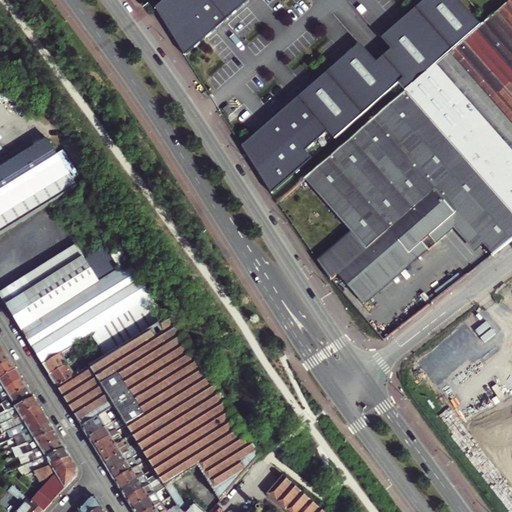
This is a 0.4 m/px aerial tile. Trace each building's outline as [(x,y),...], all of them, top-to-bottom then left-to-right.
[(164,0),(155,8),(185,56),(249,0),(164,0)] [(458,0),(425,0),(414,10),(382,38),(392,50),(378,63),(359,42),(242,147),(271,194),(313,158),(307,150),(329,130),(336,138),(400,82),(406,90),(436,65),(451,51),(481,26),(458,0)] [(511,0),(510,0),(487,21),(481,26),(451,51),(436,65),(467,100),(493,130),(511,151),(511,0)] [(511,151),(493,130),(467,100),(436,65),(406,90),(405,92),(435,125),(485,183),(511,213),(511,151)] [(511,241),(511,213),(485,183),(435,125),(405,92),(385,109),(410,137),(430,158),(427,161),(423,164),(416,168),(442,198),(455,213),(485,247),(493,256),(511,241)] [(455,213),(442,198),(416,168),(423,164),(427,161),(430,158),(410,137),(385,109),(374,118),(306,178),(352,230),(317,261),(328,277),(334,272),(386,227),(409,254),(422,243),(429,250),(435,245),(429,237),(455,213)] [(0,233),(78,186),(48,139),(0,169),(0,233)] [(476,254),(485,247),(455,213),(429,237),(435,245),(454,229),(476,254)] [(357,298),(364,306),(399,276),(429,250),(422,243),(409,254),(386,227),(334,272),(357,298)] [(0,291),(0,294),(7,306),(9,305),(1,293),(13,286),(21,298),(85,257),(76,244),(0,291)] [(9,305),(7,306),(43,365),(80,342),(93,333),(107,357),(151,329),(156,326),(160,332),(163,330),(159,324),(167,319),(121,247),(111,253),(121,268),(100,281),(91,267),(85,257),(21,298),(13,286),(1,293),(9,305)] [(121,268),(111,253),(91,267),(100,281),(121,268)] [(183,333),(172,316),(167,319),(159,324),(163,330),(166,334),(158,339),(151,329),(107,357),(94,365),(58,388),(82,428),(106,413),(115,408),(130,432),(132,435),(134,437),(141,449),(143,452),(145,455),(152,467),(154,470),(156,473),(158,476),(160,479),(164,485),(166,488),(168,492),(171,497),(177,506),(183,511),(204,511),(193,502),(188,508),(173,484),(199,466),(221,501),(241,478),(265,452),(251,432),(246,424),(242,426),(215,384),(183,333)] [(43,365),(51,376),(87,354),(80,342),(43,365)] [(0,367),(12,360),(6,351),(0,354),(0,367)] [(87,354),(51,376),(58,388),(94,365),(87,354)] [(0,379),(17,368),(12,360),(0,367),(0,379)] [(0,392),(23,378),(17,368),(0,379),(0,392)] [(0,392),(0,398),(3,404),(29,388),(23,378),(0,392)] [(5,412),(8,410),(35,397),(29,388),(3,404),(4,406),(2,408),(5,412)] [(6,417),(8,421),(39,405),(35,397),(8,410),(11,414),(6,417)] [(39,405),(8,421),(10,424),(15,421),(18,426),(45,413),(41,407),(39,405)] [(51,423),(45,413),(18,426),(13,429),(18,437),(51,423)] [(82,428),(89,438),(112,424),(106,413),(82,428)] [(51,423),(18,437),(17,437),(20,442),(26,438),(29,442),(55,431),(51,423)] [(89,438),(94,446),(117,432),(112,424),(89,438)] [(265,452),(267,449),(255,430),(251,432),(265,452)] [(61,440),(55,431),(29,442),(26,444),(27,447),(22,449),(23,451),(19,452),(21,457),(36,451),(61,440)] [(94,446),(99,455),(123,440),(117,432),(94,446)] [(33,464),(66,448),(61,440),(36,451),(37,454),(30,458),(33,464)] [(128,449),(123,440),(99,455),(104,463),(128,449)] [(72,457),(66,448),(33,464),(28,466),(32,475),(72,457)] [(128,449),(104,463),(110,472),(133,458),(128,449)] [(55,476),(41,491),(53,502),(77,476),(78,467),(72,457),(32,475),(26,477),(30,481),(39,476),(42,482),(55,476)] [(110,472),(115,481),(139,466),(133,458),(110,472)] [(139,466),(115,481),(121,490),(154,470),(152,467),(143,473),(139,466)] [(154,470),(121,490),(127,499),(151,484),(149,482),(147,479),(156,473),(154,470)] [(160,479),(158,476),(149,482),(151,484),(160,479)] [(321,511),(283,476),(269,493),(266,495),(285,511),(321,511)] [(24,503),(15,511),(43,511),(45,510),(33,500),(14,484),(9,490),(24,503)] [(151,484),(127,499),(133,508),(166,488),(164,485),(155,491),(151,484)] [(166,488),(133,508),(134,511),(147,511),(162,503),(159,497),(168,492),(166,488)] [(41,491),(33,500),(45,510),(53,502),(41,491)] [(162,503),(147,511),(167,511),(177,506),(171,497),(162,503)] [(89,498),(76,511),(93,511),(102,506),(97,498),(89,498)]
